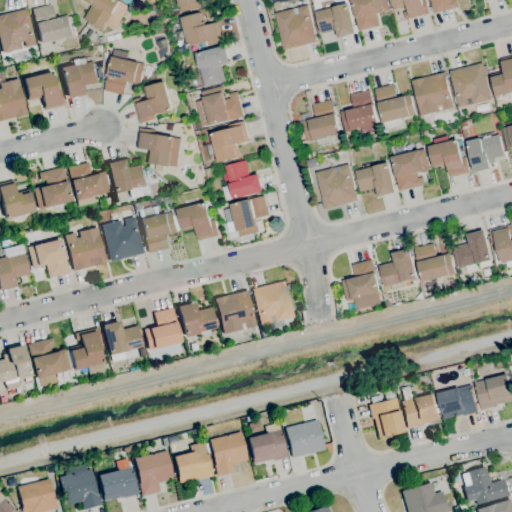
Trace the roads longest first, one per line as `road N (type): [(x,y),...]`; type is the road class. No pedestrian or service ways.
road 1 (residential): [(245,0),(307,245),(318,323)]
road 2 (residential): [(511,435),(203,511)]
road 3 (residential): [(0,321),(307,245)]
road 4 (residential): [(268,87),(511,25)]
road 5 (residential): [(307,245),(511,198)]
road 6 (residential): [(336,396),(371,511)]
